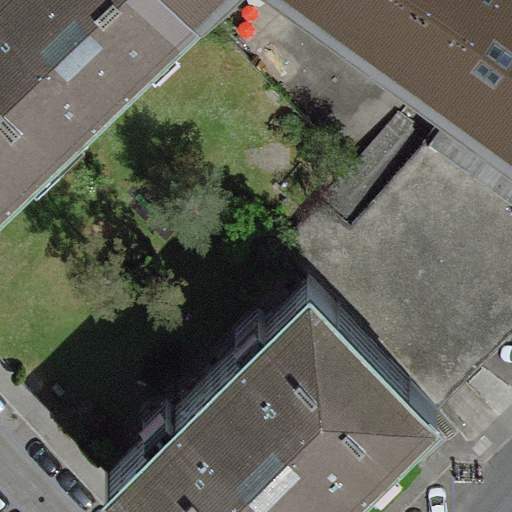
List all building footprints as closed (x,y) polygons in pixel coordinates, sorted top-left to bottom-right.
[(200,2),(197,0),(0,0),(0,81),(53,139),(200,2)] [(336,0),(380,32),(403,0),(336,0)] [(511,119),(511,0),(403,0),(380,32),(437,72),(508,125),(511,119)] [(511,127),(508,125),(437,72),(353,168),(286,244),(312,271),(438,400),(511,332),(511,127)] [(0,190),(53,139),(0,81),(0,190)] [(325,511),(438,400),(312,271),(109,473),(147,511),(325,511)]
